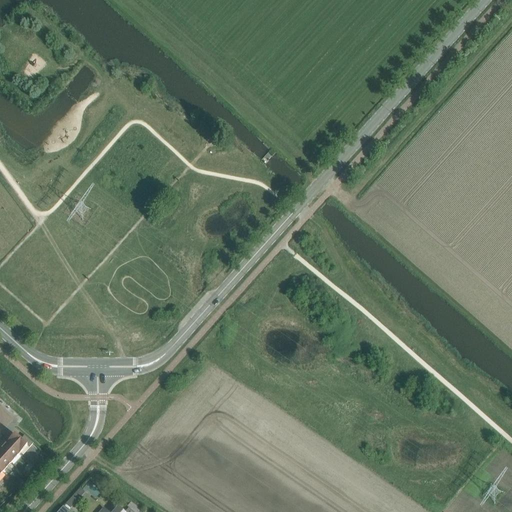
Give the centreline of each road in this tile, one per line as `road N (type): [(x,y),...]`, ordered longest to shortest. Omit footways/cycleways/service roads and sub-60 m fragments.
road 1 (tertiary): [(97,366),(136,367),(166,353),(484,0)]
road 2 (tertiary): [(23,511),(91,435),(97,366)]
